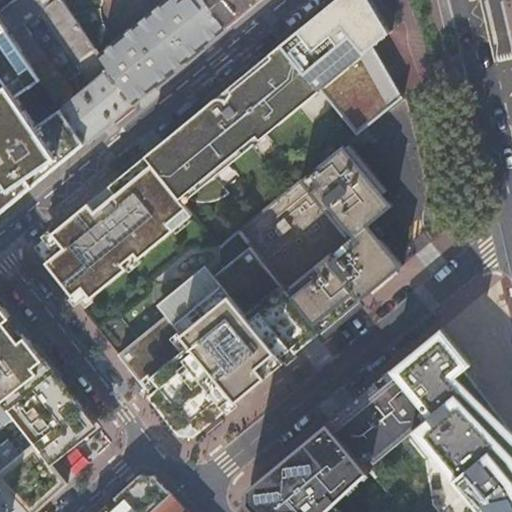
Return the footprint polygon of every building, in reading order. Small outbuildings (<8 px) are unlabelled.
[(111,122),(134,103),(110,69),(99,54),(95,48),(62,0),(16,0),(1,13),(0,13),(0,16),(42,78),(62,108),(86,143),(111,122)] [(164,0),(99,54),(110,69),(134,103),(183,63),(227,27),(209,0),(164,0)] [(209,0),(227,27),(259,0),(209,0)] [(403,97),(373,45),(391,29),(373,0),(335,0),(283,42),(321,90),(358,134),(403,97)] [(0,89),(0,121),(39,181),(67,158),(86,143),(62,108),(35,126),(15,96),(42,78),(0,16),(0,75),(6,85),(0,89)] [(222,93),(259,139),(321,90),(283,42),(251,69),(222,93)] [(145,156),(183,202),(259,139),(222,93),(189,120),(145,156)] [(0,213),(18,198),(39,181),(0,121),(0,213)] [(392,205),(344,145),(301,180),(348,238),(286,289),(319,332),(322,329),(325,333),(350,313),(348,309),(369,292),(372,295),(381,288),(398,274),(395,270),(402,265),(369,225),(385,211),(392,205)] [(193,214),(183,202),(145,156),(34,247),(72,296),(81,288),(90,299),(126,269),(123,263),(134,255),(138,259),(174,230),(168,223),(183,211),(188,218),(193,214)] [(286,289),(252,246),(119,354),(182,434),(196,435),(319,332),(286,289)] [(0,511),(34,511),(67,482),(52,463),(80,440),(77,437),(96,422),(0,303),(0,397),(14,415),(1,425),(0,425),(0,511)] [(414,430),(482,511),(511,511),(511,439),(473,385),(464,371),(469,367),(440,331),(439,332),(421,346),(395,368),(432,415),(414,430)] [(395,368),(367,391),(329,423),(363,463),(371,456),(376,461),(414,430),(432,415),(395,368)] [(0,425),(1,425),(14,415),(0,397),(0,425)] [(363,463),(329,423),(286,458),(249,489),(248,502),(257,511),(331,511),(329,509),(336,503),(370,472),(363,463)] [(154,511),(174,494),(156,475),(140,474),(98,511),(154,511)] [(190,511),(174,494),(154,511),(190,511)]
